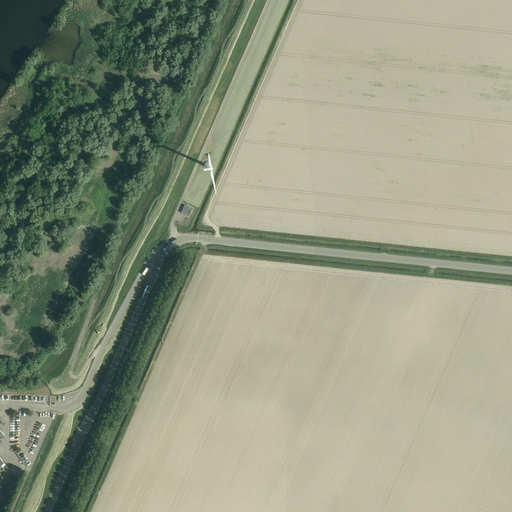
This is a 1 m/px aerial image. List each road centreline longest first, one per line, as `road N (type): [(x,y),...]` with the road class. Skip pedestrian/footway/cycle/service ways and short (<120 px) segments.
road 1 (tertiary): [(511,270),(197,238),(170,242),(162,253)]
road 2 (tertiary): [(47,511),(162,253)]
road 3 (track): [(181,201),(268,0)]
road 4 (unclassified): [(50,409),(78,400),(147,265),(162,253)]
